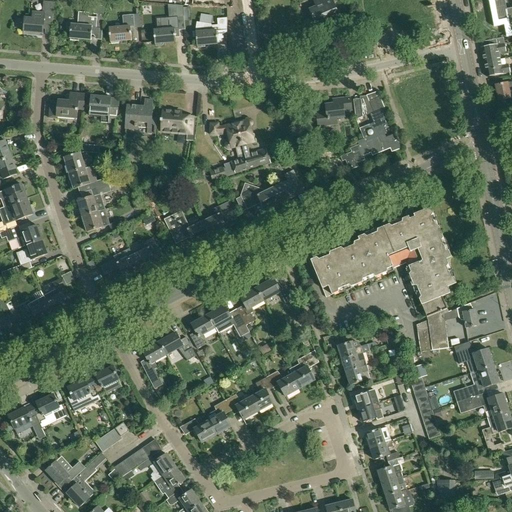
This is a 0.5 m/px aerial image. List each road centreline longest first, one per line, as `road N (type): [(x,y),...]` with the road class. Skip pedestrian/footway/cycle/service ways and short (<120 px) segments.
road 1 (tertiary): [(109,327),(417,172),(483,148)]
road 2 (residential): [(109,327),(40,143),(43,68)]
road 3 (unclassified): [(202,476),(228,504),(339,478),(346,466),(330,415)]
road 4 (residential): [(251,82),(353,74),(463,47)]
road 5 (residential): [(251,82),(43,68)]
road 6 (unclassified): [(202,476),(109,327)]
road 7 (secondary): [(511,299),(483,148)]
road 8 (unclassified): [(202,476),(317,413),(330,415)]
road 9 (tertiary): [(0,385),(109,327)]
